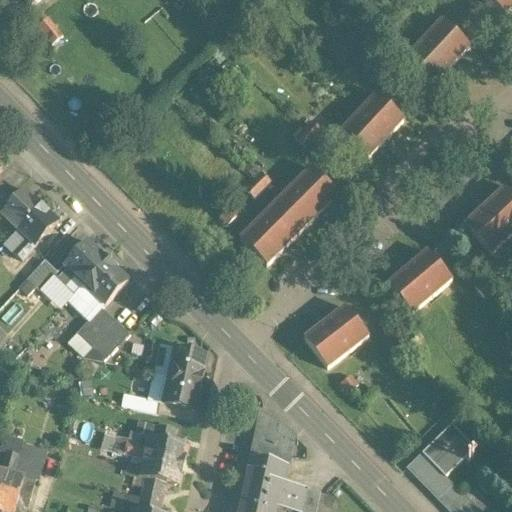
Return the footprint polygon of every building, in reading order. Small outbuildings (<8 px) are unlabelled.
[(25,0),(33,9),(44,0),(25,0)] [(511,9),(511,0),(486,0),(504,17),(511,9)] [(64,40),(49,22),(39,30),(54,48),(64,40)] [(442,24),(407,61),(434,86),(469,50),(442,24)] [(375,50),(360,66),(370,76),(386,60),(375,50)] [(376,99),(341,136),(368,161),(403,124),(376,99)] [(312,124),(304,133),(314,142),(322,134),(312,124)] [(314,142),(304,133),(296,142),(306,151),(314,142)] [(237,176),(249,188),(255,181),(244,169),(237,176)] [(312,172),(242,242),(268,268),(338,198),(312,172)] [(249,188),(244,192),(254,202),(271,185),(261,175),(255,181),(249,188)] [(511,197),(505,190),(465,228),(490,255),(511,234),(511,197)] [(5,193),(0,198),(0,216),(1,217),(15,202),(5,193)] [(15,202),(1,217),(19,235),(41,211),(23,194),(15,202)] [(41,211),(19,235),(26,241),(35,250),(57,226),(41,211)] [(237,219),(229,211),(220,221),(228,229),(237,219)] [(26,241),(12,255),(21,264),(33,251),(35,250),(26,241)] [(87,246),(60,274),(68,283),(73,278),(85,290),(109,265),(101,257),(100,258),(87,246)] [(46,265),(33,251),(21,264),(17,268),(30,281),(32,279),(46,265)] [(12,255),(5,263),(14,271),(17,268),(21,264),(12,255)] [(427,256),(389,288),(413,316),(451,284),(427,256)] [(57,274),(46,265),(32,279),(43,289),(57,274)] [(116,272),(109,265),(85,290),(105,310),(128,286),(115,273),(116,272)] [(461,275),(474,289),(482,282),(469,268),(461,275)] [(502,283),(493,272),(484,280),(493,290),(502,283)] [(492,292),(482,282),(474,289),(483,300),(492,292)] [(76,300),(59,286),(51,296),(67,309),(74,302),(76,300)] [(94,319),(74,302),(67,309),(87,326),(94,319)] [(87,326),(77,336),(93,352),(94,350),(117,327),(101,312),(94,319),(87,326)] [(347,313),(307,344),(329,373),(369,341),(347,313)] [(117,327),(94,350),(106,362),(129,339),(117,327)] [(413,338),(395,353),(404,363),(421,348),(413,338)] [(174,352),(165,350),(163,357),(172,359),(174,352)] [(206,359),(174,352),(172,359),(168,379),(200,386),(206,359)] [(200,386),(168,379),(162,405),(161,408),(193,415),(200,386)] [(353,380),(342,388),(349,397),(360,390),(353,380)] [(161,408),(162,405),(141,400),(138,413),(159,418),(161,408)] [(133,412),(115,408),(112,421),(130,425),(133,412)] [(275,423),(260,415),(253,445),(275,450),(276,446),(291,449),(293,440),(282,428),(275,423)] [(451,428),(421,456),(444,480),(474,452),(451,428)] [(152,442),(147,441),(145,451),(126,447),(123,459),(142,463),(138,482),(143,483),(141,494),(162,498),(164,488),(177,490),(186,449),(182,448),(184,442),(174,440),(176,435),(154,431),(152,442)] [(127,444),(116,442),(113,457),(123,459),(126,447),(127,444)] [(275,450),(253,445),(251,456),(273,461),(275,450)] [(287,469),(291,449),(276,446),(275,450),(273,461),(272,466),(286,469),(287,469)] [(273,461),(251,456),(239,511),(276,511),(277,511),(282,487),(286,469),(272,466),(273,461)] [(444,480),(421,456),(407,471),(438,502),(452,488),(444,480)] [(0,476),(0,511),(21,511),(22,510),(27,511),(32,490),(21,487),(22,482),(12,479),(17,460),(5,457),(0,476)] [(39,465),(17,460),(12,479),(22,482),(21,487),(32,490),(39,465)] [(301,511),(305,492),(282,487),(277,511),(279,511),(301,511)] [(462,511),(469,506),(452,488),(438,502),(447,511),(462,511)] [(315,511),(319,495),(305,492),(301,511),(315,511)] [(159,511),(160,507),(139,503),(136,511),(159,511)]
